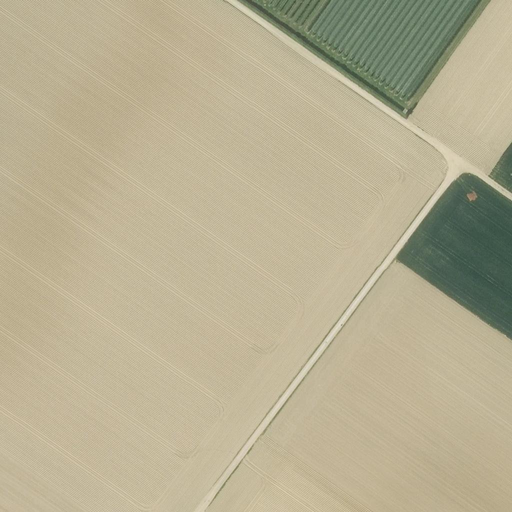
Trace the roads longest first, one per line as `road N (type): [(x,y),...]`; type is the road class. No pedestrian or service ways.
road 1 (unclassified): [(459,165),(203,511)]
road 2 (track): [(511,200),(229,0)]
